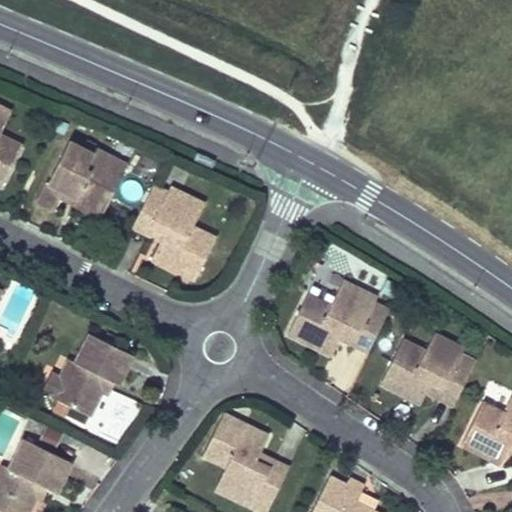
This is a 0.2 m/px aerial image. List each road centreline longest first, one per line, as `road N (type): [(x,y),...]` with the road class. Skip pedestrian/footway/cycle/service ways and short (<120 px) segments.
road 1 (tertiary): [(311,162),(0,23)]
road 2 (residential): [(217,350),(411,478),(439,511)]
road 3 (residential): [(0,233),(217,350)]
road 4 (tertiary): [(511,287),(311,162)]
road 5 (residential): [(217,350),(311,162)]
road 6 (residential): [(114,511),(217,350)]
